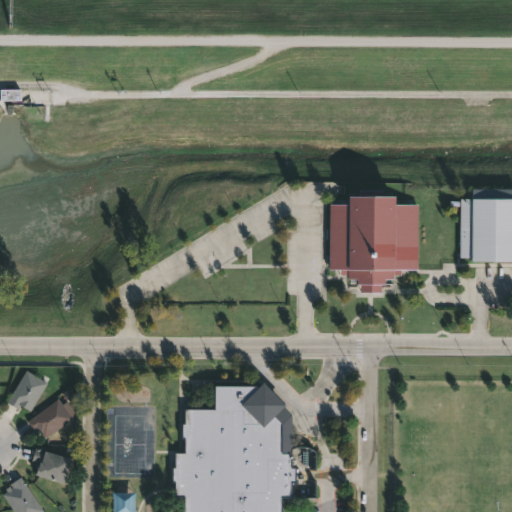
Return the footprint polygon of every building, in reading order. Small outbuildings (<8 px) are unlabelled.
[(22,102),(22,91),(1,91),(1,102),(22,102)] [(511,189),(511,260),(471,260),(471,256),(457,256),(458,197),(469,197),(469,189),(511,189)] [(390,192),(390,198),(392,198),(392,205),(416,205),(416,270),(399,269),(399,276),(392,275),(392,284),(382,284),(382,286),(379,286),(379,293),(358,293),(358,286),(355,286),(355,280),(345,280),(345,275),(338,275),(338,270),(326,270),(327,205),(346,205),(346,192),(357,193),(357,190),(379,191),(379,192),(390,192)] [(48,382),(31,411),(20,405),(18,409),(7,402),(26,369),(48,382)] [(292,437),(293,445),(303,445),(316,451),(315,497),(282,498),(283,511),(285,511),(185,511),(185,497),(175,497),(176,482),(172,482),(172,467),(175,467),(175,452),(185,452),(185,438),(183,438),(183,422),(185,422),(185,408),(215,409),(215,384),(262,385),(265,381),(287,404),(285,406),(292,414),(292,437)] [(72,418),(45,438),(38,429),(35,431),(27,421),(58,398),(72,418)] [(35,448),(70,458),(62,482),(36,474),(40,462),(32,459),(35,448)] [(20,476),(44,510),(41,511),(14,511),(2,494),(7,491),(5,488),(10,485),(12,487),(10,483),(20,476)] [(110,511),(111,491),(135,491),(135,511),(110,511)]
